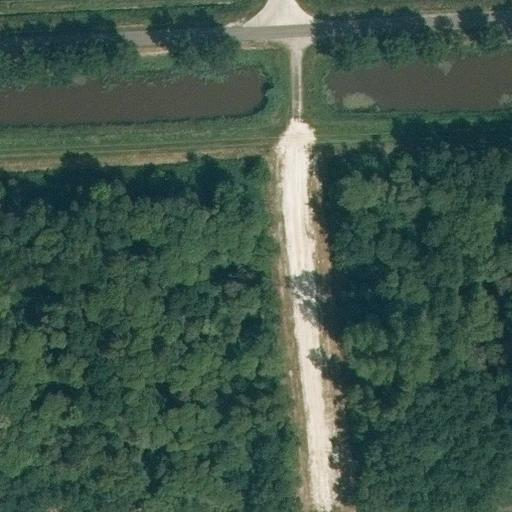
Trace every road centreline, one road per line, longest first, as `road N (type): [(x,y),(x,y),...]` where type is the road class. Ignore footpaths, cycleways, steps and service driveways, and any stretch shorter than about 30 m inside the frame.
road 1 (unclassified): [(0,45),(511,17)]
road 2 (track): [(511,121),(0,144)]
road 3 (track): [(285,0),(293,127)]
